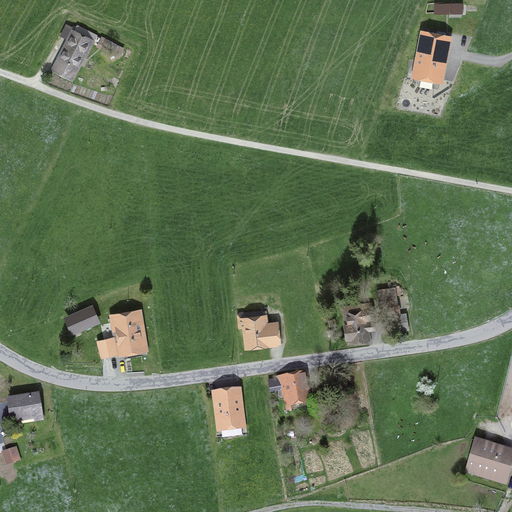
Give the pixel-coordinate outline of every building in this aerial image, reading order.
[(463,5),(448,5),(448,15),(463,15),(463,5)] [(72,24),(48,69),(73,82),(97,37),(72,24)] [(447,49),(417,41),(408,76),(438,83),(447,49)] [(379,310),(397,307),(395,289),(376,292),(379,310)] [(342,306),(348,345),(368,342),(366,323),(373,321),(370,302),(342,306)] [(92,307),(63,319),(70,337),(99,325),(92,307)] [(140,310),(109,316),(118,359),(149,352),(140,310)] [(282,311),(237,315),(239,330),(242,330),(244,349),(285,346),(282,311)] [(390,334),(409,331),(406,312),(387,315),(390,334)] [(301,375),(278,379),(283,410),(307,406),(301,375)] [(240,389),(212,393),(218,435),(246,431),(240,389)] [(38,394),(6,398),(10,425),(42,421),(38,394)] [(511,464),(511,451),(474,440),(463,475),(505,488),(511,464)]
